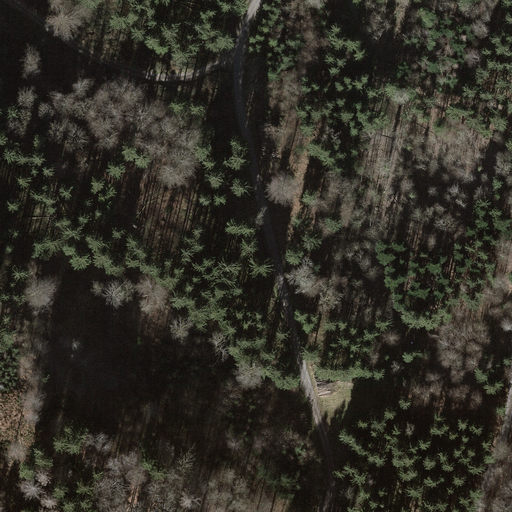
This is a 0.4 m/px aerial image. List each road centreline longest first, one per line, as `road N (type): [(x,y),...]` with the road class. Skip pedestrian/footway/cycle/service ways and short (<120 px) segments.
road 1 (track): [(267,0),(235,57),(244,133),(333,482),(322,511)]
road 2 (track): [(3,0),(90,56),(149,74),(197,72),(235,57)]
road 3 (track): [(511,363),(500,447),(472,511)]
